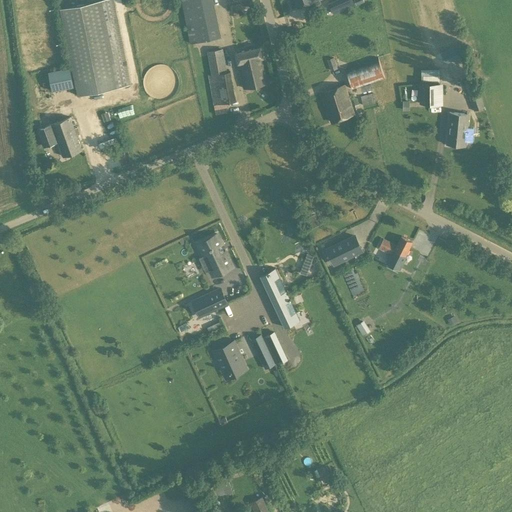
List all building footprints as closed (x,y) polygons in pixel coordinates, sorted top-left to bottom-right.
[(98,0),(60,8),(78,95),(131,84),(113,0),(98,0)] [(180,0),(190,43),(201,41),(221,37),(213,0),(180,0)] [(352,0),(340,0),(330,5),(333,13),(354,4),(352,0)] [(459,45),(441,52),(444,60),(462,53),(459,45)] [(238,63),(240,70),(244,88),(268,82),(263,57),(261,46),(235,52),(238,63)] [(226,71),(222,48),(208,51),(213,74),(208,75),(214,105),(237,100),(232,70),(226,71)] [(330,71),(338,68),(334,57),(326,60),(330,71)] [(352,89),(385,78),(378,58),(346,69),(352,89)] [(46,72),(51,91),(73,85),(67,66),(46,72)] [(421,82),(439,81),(439,68),(420,69),(421,82)] [(484,107),(477,81),(465,84),(473,110),(484,107)] [(419,104),(443,103),(443,82),(419,83),(419,104)] [(321,92),(331,122),(355,114),(345,84),(321,92)] [(370,84),(360,87),(362,92),(372,90),(370,84)] [(372,93),(361,96),(363,105),(374,102),(372,93)] [(449,112),(446,144),(466,146),(469,113),(449,112)] [(78,126),(74,128),(70,117),(37,129),(43,147),(58,141),(63,156),(82,149),(76,134),(80,132),(78,126)] [(100,135),(115,128),(113,123),(97,130),(100,135)] [(313,214),(307,218),(312,228),(318,224),(313,214)] [(426,244),(431,232),(419,227),(414,238),(426,244)] [(202,253),(203,255),(208,253),(215,268),(210,270),(212,275),(218,272),(217,272),(227,268),(232,265),(225,250),(224,251),(221,244),(222,244),(218,234),(214,235),(204,240),(198,243),(199,245),(203,253),(202,253)] [(361,250),(354,235),(328,249),(335,263),(361,250)] [(392,254),(390,258),(401,264),(412,241),(402,235),(397,245),(383,238),(379,247),(392,254)] [(306,257),(303,265),(309,267),(312,259),(306,257)] [(356,267),(344,270),(351,295),(363,292),(356,267)] [(275,301),(288,294),(276,268),(261,275),(270,295),(272,294),(275,300),(275,301)] [(200,315),(227,303),(220,288),(193,301),(200,315),(199,315),(200,315)] [(275,301),(275,300),(273,301),(285,327),(300,320),(288,294),(275,301)] [(454,316),(448,319),(450,324),(457,321),(454,316)] [(220,321),(207,327),(210,332),(222,326),(220,321)] [(369,330),(363,322),(358,325),(363,333),(369,330)] [(274,332),(264,336),(270,350),(281,345),(274,332)] [(247,369),(234,341),(214,350),(217,357),(219,356),(227,372),(237,368),(239,372),(247,369)] [(266,344),(256,348),(261,360),(262,359),(265,365),(264,365),(265,368),(275,363),(266,344)] [(230,511),(270,511),(263,496),(249,502),(254,511),(246,511),(243,505),(230,511)]
